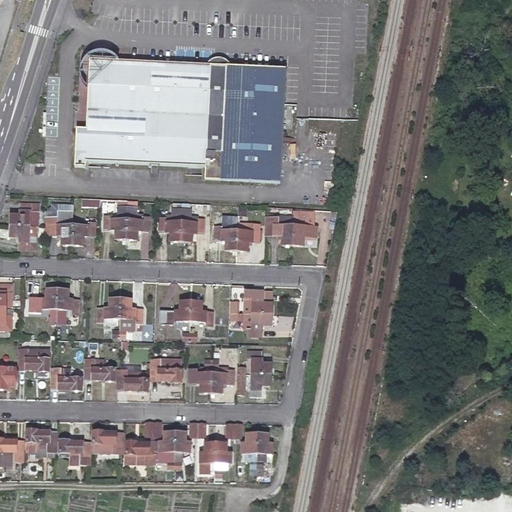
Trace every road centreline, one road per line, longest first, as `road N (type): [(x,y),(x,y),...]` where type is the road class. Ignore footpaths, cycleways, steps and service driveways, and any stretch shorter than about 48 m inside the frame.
road 1 (residential): [(0,408),(290,410),(316,280),(0,265)]
road 2 (secondary): [(1,151),(48,0)]
